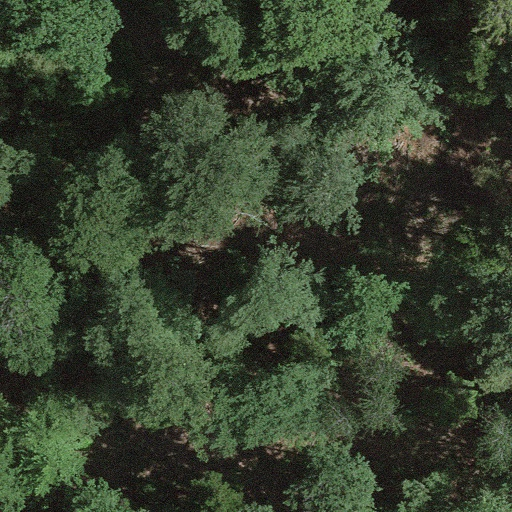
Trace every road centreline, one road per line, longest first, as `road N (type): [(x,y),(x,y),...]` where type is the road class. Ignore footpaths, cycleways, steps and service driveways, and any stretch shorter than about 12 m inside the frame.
road 1 (track): [(511,23),(221,114),(0,207)]
road 2 (track): [(96,0),(221,114)]
